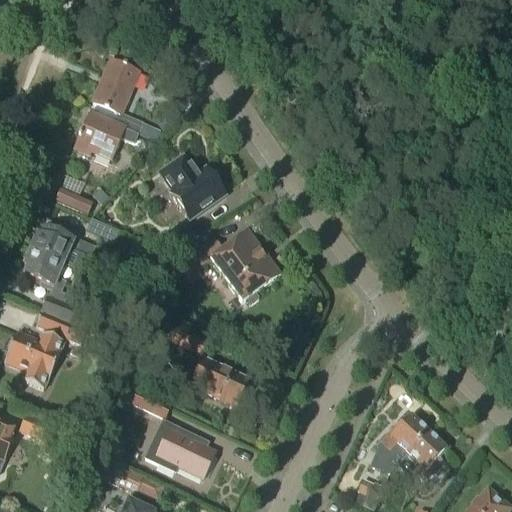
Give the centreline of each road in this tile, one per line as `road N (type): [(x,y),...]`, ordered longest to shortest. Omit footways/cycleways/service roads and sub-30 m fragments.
road 1 (residential): [(395,321),(159,0)]
road 2 (residential): [(275,511),(341,367),(395,321)]
road 3 (residential): [(511,430),(395,321)]
